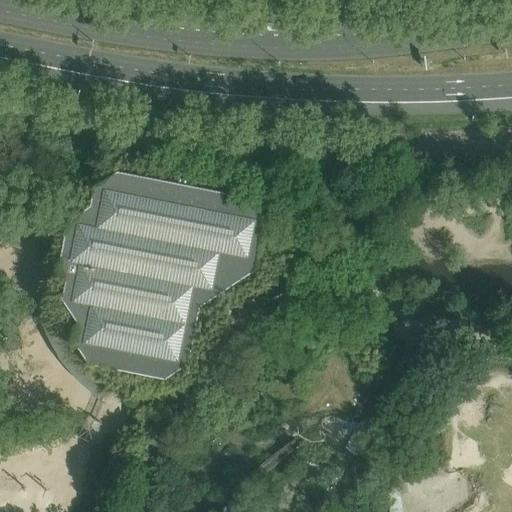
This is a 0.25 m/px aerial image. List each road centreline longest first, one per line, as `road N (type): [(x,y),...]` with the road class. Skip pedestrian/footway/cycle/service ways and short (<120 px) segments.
road 1 (primary): [(511,28),(291,45),(0,5)]
road 2 (primary): [(0,45),(263,85),(511,85)]
